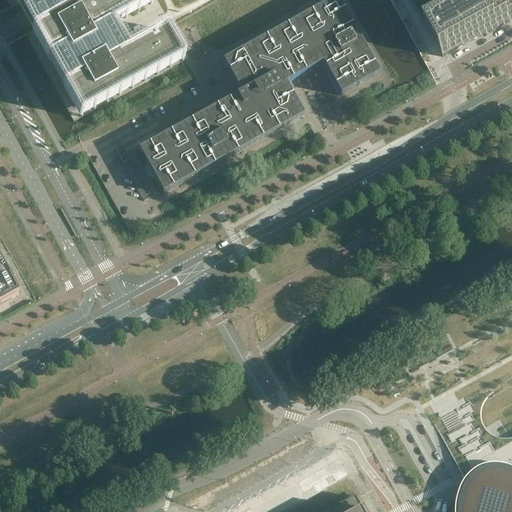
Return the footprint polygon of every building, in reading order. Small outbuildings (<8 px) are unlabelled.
[(6,0),(10,7),(11,7),(11,8),(18,4),(20,8),(22,11),(15,15),(22,27),(29,24),(32,31),(25,35),(26,36),(74,122),(179,64),(184,61),(185,61),(189,58),(171,25),(170,22),(165,15),(158,2),(157,0),(6,0)] [(303,117),(285,85),(323,64),(340,96),(378,76),(342,10),(336,0),(334,1),(326,6),(320,9),(234,57),(237,62),(232,65),(235,71),(235,72),(234,72),(234,73),(234,74),(235,74),(235,75),(236,75),(237,75),(238,77),(237,77),(237,78),(237,79),(237,80),(238,80),(238,81),(239,81),(240,81),(241,81),(235,84),(240,92),(241,95),(239,96),(238,97),(237,97),(236,98),(170,134),(169,135),(139,151),(148,167),(155,179),(163,195),(303,117)] [(511,0),(410,0),(413,5),(413,6),(416,10),(417,11),(419,16),(420,17),(423,22),(423,23),(426,29),(427,30),(433,41),(435,45),(438,50),(442,58),(443,57),(443,58),(453,53),(458,50),(481,37),(499,27),(504,25),(504,24),(510,21),(511,20),(511,0)] [(433,66),(430,68),(438,83),(441,81),(433,66)] [(121,144),(114,147),(123,164),(130,160),(121,144)] [(128,164),(125,166),(144,202),(148,200),(128,164)] [(12,278),(15,276),(7,262),(4,264),(3,264),(0,259),(0,303),(19,293),(11,279),(12,278)] [(380,511),(341,439),(204,511),(380,511)] [(511,511),(511,469),(505,467),(491,467),(482,469),(472,475),(466,485),(461,497),(455,511),(511,511)]
